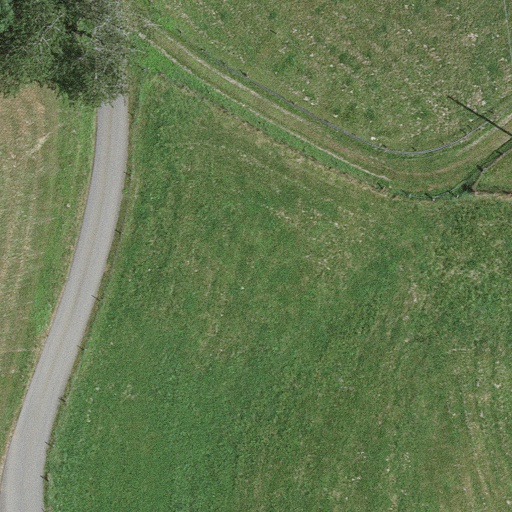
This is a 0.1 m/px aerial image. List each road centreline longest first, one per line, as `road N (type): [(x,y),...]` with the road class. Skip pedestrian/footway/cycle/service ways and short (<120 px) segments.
road 1 (unclassified): [(21,511),(36,420),(106,193),(111,0)]
road 2 (track): [(511,142),(478,166),(425,181),(372,167),(113,27)]
